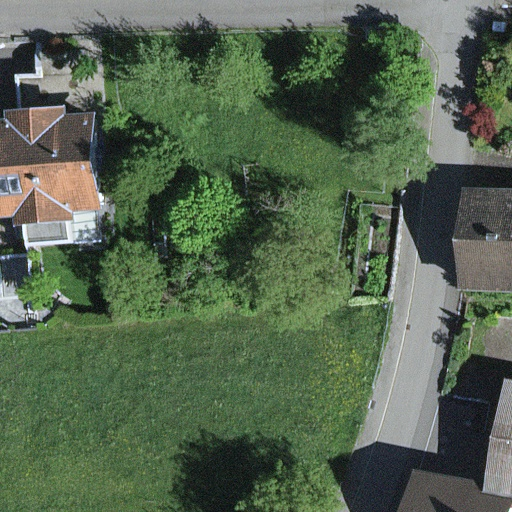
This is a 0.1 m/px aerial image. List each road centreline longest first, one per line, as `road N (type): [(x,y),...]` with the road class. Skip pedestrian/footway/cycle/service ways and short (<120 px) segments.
road 1 (residential): [(377,511),(426,338),(471,0)]
road 2 (residential): [(471,0),(0,13)]
